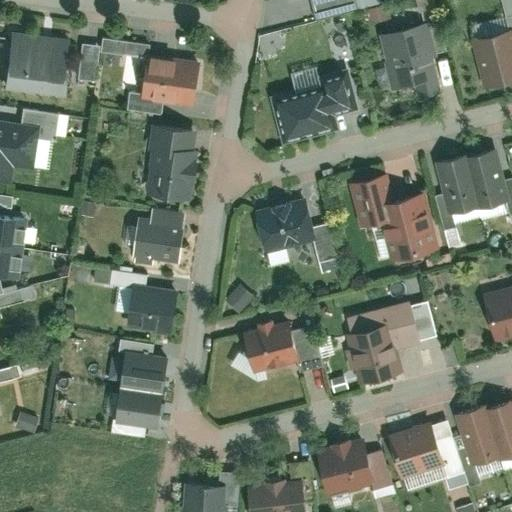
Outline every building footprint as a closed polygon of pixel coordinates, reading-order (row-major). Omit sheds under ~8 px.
[(446,94),(426,20),(378,33),(394,93),(418,87),(422,100),(446,94)] [(511,85),(511,28),(472,39),(486,92),(511,85)] [(8,31),(4,87),(65,91),(68,35),(50,34),(49,36),(39,36),(40,33),(8,31)] [(84,77),(102,77),(103,42),(85,41),(84,77)] [(145,92),(193,100),(199,63),(142,54),(138,74),(147,75),(145,92)] [(270,87),(284,138),(333,125),(331,118),(361,110),(350,69),(321,77),(320,73),(270,87)] [(34,159),(39,120),(0,114),(0,177),(8,179),(11,156),(34,159)] [(147,190),(192,196),(194,181),(197,182),(198,173),(195,173),(199,144),(194,143),(197,124),(153,118),(148,151),(152,151),(147,190)] [(511,203),(497,148),(469,156),(483,206),(484,210),(511,203)] [(483,206),(469,156),(468,150),(439,158),(455,214),(483,206)] [(364,224),(386,218),(398,261),(442,249),(424,184),(397,191),(391,168),(352,178),(364,224)] [(257,207),(269,254),(322,240),(309,193),(294,197),(287,196),(276,199),(271,203),(257,207)] [(152,261),(153,254),(181,258),(188,209),(153,204),(151,216),(139,214),(134,252),(135,252),(134,259),(152,261)] [(0,272),(16,275),(24,218),(0,214),(0,272)] [(134,279),(128,325),(148,328),(152,330),(160,331),(164,330),(177,332),(184,286),(134,279)] [(511,281),(483,289),(496,338),(511,334),(511,281)] [(350,328),(364,383),(410,371),(403,345),(413,342),(402,300),(356,312),(360,325),(350,328)] [(245,327),(255,367),(305,354),(295,314),(245,327)] [(159,418),(167,351),(121,345),(113,413),(159,418)] [(475,461),(504,454),(492,403),(491,398),(460,406),(475,461)] [(506,460),(511,458),(511,398),(492,403),(504,454),(506,460)] [(449,462),(437,418),(394,430),(406,474),(449,462)] [(320,450),(331,493),(382,480),(371,437),(354,441),(352,435),(335,439),(337,445),(320,450)] [(305,511),(309,511),(305,475),(290,477),(289,471),(260,474),(261,480),(249,482),(252,511),(305,511)] [(228,511),(231,479),(187,475),(184,511),(228,511)]
